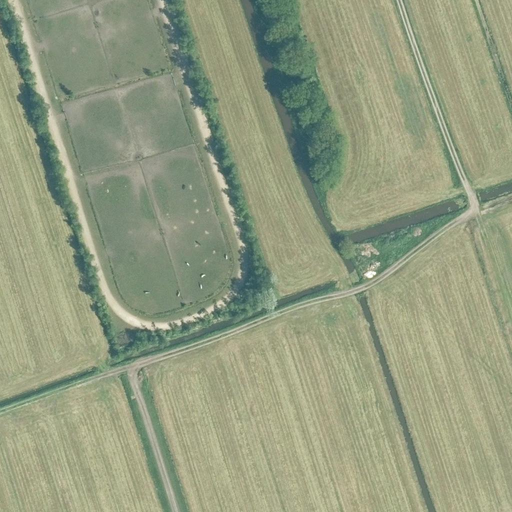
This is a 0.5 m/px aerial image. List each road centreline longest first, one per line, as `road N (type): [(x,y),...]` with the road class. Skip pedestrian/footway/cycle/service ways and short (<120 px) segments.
road 1 (track): [(474,211),(370,285),(0,413)]
road 2 (track): [(399,0),(511,322)]
